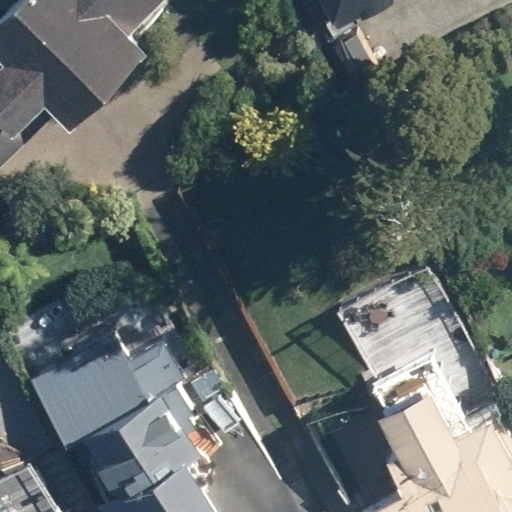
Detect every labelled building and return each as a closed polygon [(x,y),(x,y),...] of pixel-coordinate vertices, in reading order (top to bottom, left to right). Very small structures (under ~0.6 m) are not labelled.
[(82,106),(160,28),(144,13),(156,0),(0,0),(0,166),(48,118),(33,102),(55,80),(82,106)] [(360,12),(332,27),(365,86),(392,71),(360,12)] [(399,482),(353,506),(355,511),(511,511),(511,412),(430,254),(344,298),(395,398),(394,401),(393,404),(392,407),(391,410),(390,413),(389,417),(389,420),(388,423),(388,426),(387,429),(387,433),(387,436),(387,439),(387,442),(388,446),(388,449),(389,452),(389,455),(390,459),(391,462),(392,465),(393,468),(394,471),(395,474),(396,477),(398,480),(399,482)] [(123,471),(97,486),(111,511),(240,511),(186,417),(200,409),(176,367),(156,378),(121,318),(33,369),(69,430),(91,417),(123,471)] [(75,511),(59,480),(0,510),(0,511),(75,511)]
